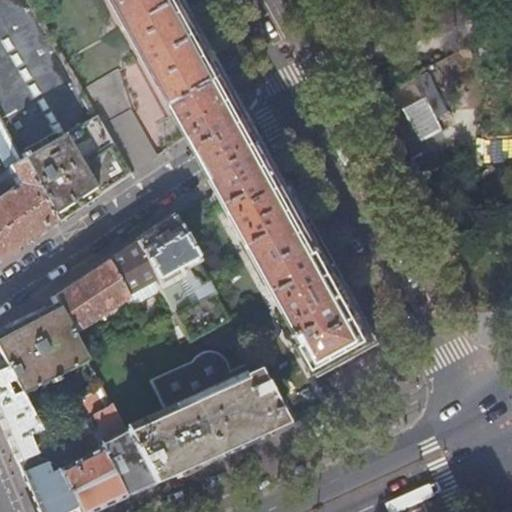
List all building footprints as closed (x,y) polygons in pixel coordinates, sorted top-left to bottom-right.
[(82,91),(29,0),(0,0),(0,124),(20,161),(54,224),(108,188),(130,173),(82,91)] [(119,0),(175,101),(225,74),(184,0),(119,0)] [(116,72),(82,91),(130,173),(156,157),(129,109),(116,72)] [(217,116),(226,76),(225,74),(175,101),(193,132),(217,116)] [(243,106),(226,76),(217,116),(193,132),(220,186),(243,171),(282,180),(257,130),(243,106)] [(402,109),(425,97),(414,77),(375,99),(408,159),(424,150),(402,109)] [(20,161),(0,124),(0,173),(7,168),(20,161)] [(431,201),(467,179),(456,159),(420,180),(418,181),(431,201)] [(0,259),(54,224),(20,161),(7,168),(17,186),(9,191),(5,184),(0,186),(0,259)] [(230,204),(321,369),(325,375),(349,362),(375,347),(360,321),(328,261),(282,180),(243,171),(220,186),(223,191),(213,196),(219,209),(230,204)] [(227,320),(171,218),(158,227),(132,244),(153,280),(156,287),(180,273),(196,301),(172,315),(188,342),(227,320)] [(132,244),(103,263),(125,302),(126,301),(124,297),(153,280),(132,244)] [(50,298),(53,304),(70,336),(125,302),(103,263),(50,298)] [(16,393),(18,398),(49,382),(51,386),(56,382),(54,378),(85,363),(70,336),(53,304),(0,332),(0,363),(10,383),(16,393)] [(152,487),(284,427),(227,320),(188,342),(184,344),(198,353),(188,360),(148,380),(164,413),(123,433),(152,487)] [(32,425),(18,398),(16,393),(7,397),(2,388),(10,383),(0,363),(0,423),(17,463),(35,455),(26,438),(36,433),(32,425)] [(104,399),(99,390),(84,398),(88,407),(104,399)] [(71,404),(58,411),(71,435),(72,434),(83,457),(56,471),(77,511),(97,511),(100,511),(122,501),(103,465),(71,404)] [(115,458),(103,465),(122,501),(136,494),(152,487),(123,433),(108,405),(97,411),(95,406),(91,408),(93,413),(92,413),(115,458)] [(35,455),(17,463),(23,478),(35,506),(37,511),(77,511),(56,471),(46,451),(35,455)]
